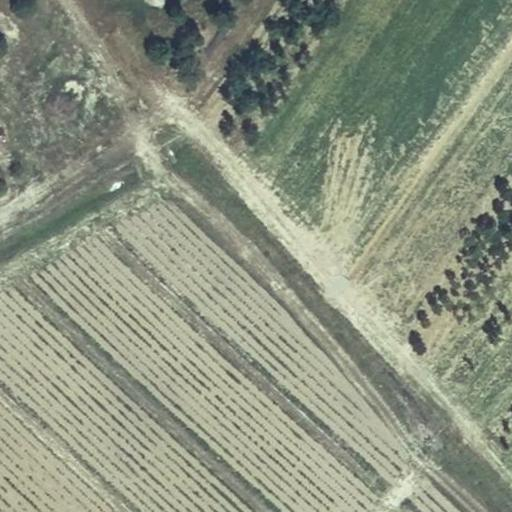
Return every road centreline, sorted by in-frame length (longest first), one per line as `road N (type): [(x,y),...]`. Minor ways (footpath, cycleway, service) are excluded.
road 1 (track): [(511,482),(195,130),(167,125),(0,220)]
road 2 (track): [(371,511),(469,433)]
